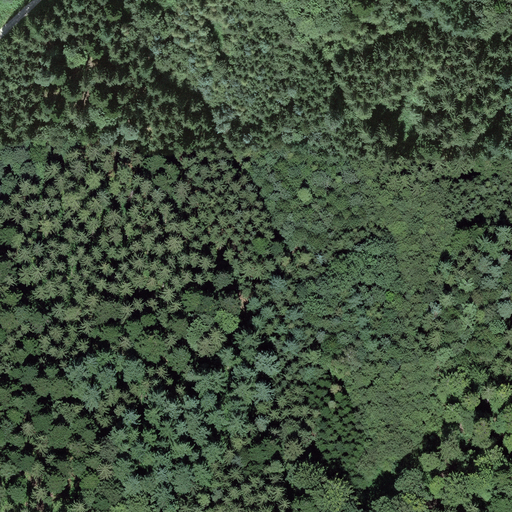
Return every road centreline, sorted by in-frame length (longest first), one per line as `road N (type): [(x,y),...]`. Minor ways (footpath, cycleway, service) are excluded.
road 1 (track): [(282,0),(343,85),(438,376)]
road 2 (track): [(125,0),(161,66),(234,165)]
